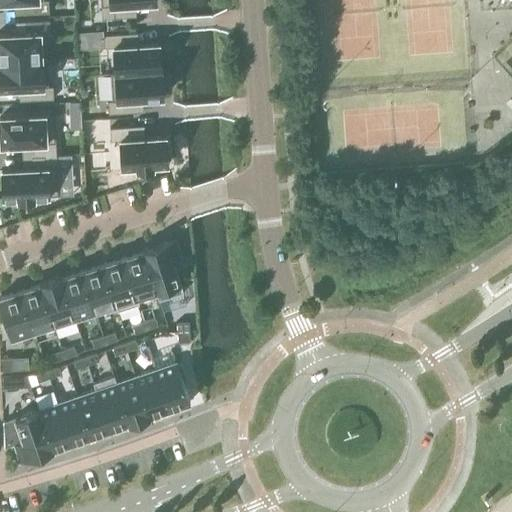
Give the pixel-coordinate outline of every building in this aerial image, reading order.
[(0,0),(0,1),(24,1),(24,13),(49,11),(48,0),(0,0)] [(156,2),(155,0),(100,0),(102,18),(127,16),(126,4),(156,2)] [(0,61),(47,59),(45,32),(50,32),(50,19),(25,20),(25,33),(0,33),(0,61)] [(128,33),(103,34),(104,47),(114,46),(115,72),(116,73),(161,70),(159,43),(129,45),(128,33)] [(47,59),(0,61),(0,88),(28,87),(29,99),(54,98),(53,85),(48,86),(47,59)] [(113,100),(108,100),(109,113),(134,111),(133,99),(163,97),(161,70),(116,73),(115,72),(111,72),(113,100)] [(68,102),(69,114),(80,114),(80,101),(68,102)] [(31,143),(32,155),(56,154),(55,114),(0,116),(0,135),(0,145),(31,143)] [(135,125),(110,127),(110,140),(120,139),(122,167),(137,166),(137,168),(153,167),(153,164),(167,163),(165,135),(135,137),(135,125)] [(56,154),(32,155),(32,168),(2,169),(3,197),(18,196),(18,199),(35,198),(35,195),(58,194),(56,154)] [(176,238),(143,249),(143,251),(144,250),(157,290),(156,291),(159,300),(160,300),(163,311),(186,304),(183,292),(184,292),(173,259),(181,257),(176,238)] [(143,251),(123,257),(136,297),(137,297),(156,291),(157,290),(144,250),(143,251)] [(123,257),(103,263),(116,304),(115,304),(117,311),(118,310),(138,304),(139,304),(137,297),(136,297),(123,257)] [(82,270),(95,310),(115,304),(116,304),(103,263),(82,270)] [(95,310),(82,270),(63,276),(62,277),(74,317),(95,310)] [(62,275),(40,282),(40,284),(41,283),(54,323),(59,337),(79,330),(74,317),(62,277),(63,276),(62,275)] [(21,290),(34,330),(54,323),(41,283),(40,284),(21,290)] [(11,337),(34,330),(21,290),(0,296),(0,303),(6,321),(2,323),(2,338),(10,335),(11,337)] [(144,321),(147,329),(158,325),(158,324),(155,317),(144,321)] [(189,320),(177,321),(177,331),(190,330),(189,320)] [(147,329),(144,321),(132,325),(135,332),(135,333),(147,329)] [(190,330),(177,331),(178,341),(190,340),(190,330)] [(117,339),(114,331),(103,335),(106,343),(117,339)] [(94,347),(106,343),(103,335),(92,339),(94,347)] [(135,339),(124,343),(127,351),(138,347),(136,339),(135,339)] [(115,355),(127,351),(124,343),(113,347),(115,355)] [(76,353),(74,345),(62,349),(65,357),(76,353)] [(51,353),(53,361),(65,357),(62,349),(51,353)] [(85,356),(88,364),(99,360),(97,353),(97,352),(85,356)] [(85,356),(74,360),(74,361),(76,368),(88,364),(85,356)] [(0,357),(0,364),(0,370),(12,369),(12,357),(0,357)] [(154,369),(168,409),(190,401),(182,377),(186,375),(181,362),(177,363),(177,361),(154,369)] [(61,374),(58,366),(47,370),(49,378),(61,374)] [(154,369),(135,376),(149,415),(168,409),(154,369)] [(35,374),(38,382),(49,378),(47,370),(35,374)] [(30,386),(27,375),(1,376),(1,388),(30,386)] [(114,375),(93,382),(95,389),(96,389),(110,429),(128,422),(129,422),(115,382),(116,382),(114,375)] [(129,424),(150,417),(149,415),(135,376),(116,382),(115,382),(129,422),(128,422),(129,424)] [(95,389),(77,396),(91,435),(110,429),(96,389),(95,389)] [(72,442),(91,435),(77,396),(58,402),(72,442)] [(38,409),(52,450),(54,450),(53,448),(72,442),(58,402),(38,409)] [(52,450),(38,409),(15,417),(23,441),(15,443),(21,461),(52,450)]
